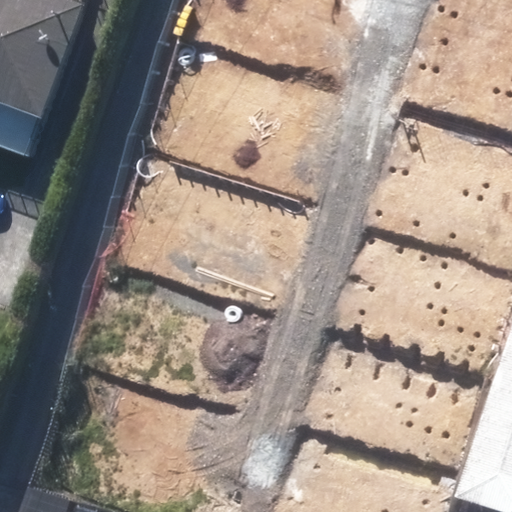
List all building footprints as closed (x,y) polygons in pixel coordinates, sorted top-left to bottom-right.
[(0,0),(0,90),(52,111),(94,1),(92,0),(0,0)] [(361,112),(336,106),(363,0),(248,0),(215,129),(323,157),(325,149),(350,155),(361,112)] [(493,210),(511,144),(511,0),(435,0),(384,179),(493,210)] [(254,319),(252,334),(316,343),(329,248),(248,237),(264,190),(141,147),(114,226),(126,230),(117,256),(226,294),(223,315),(254,319)] [(511,368),(473,498),(511,509),(511,368)]
